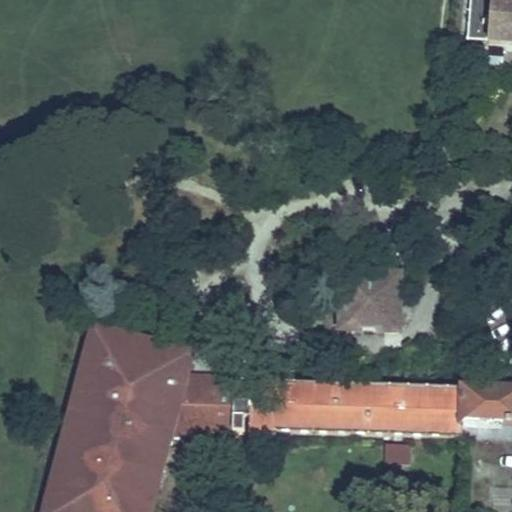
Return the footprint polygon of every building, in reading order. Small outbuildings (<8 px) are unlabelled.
[(511,0),(492,0),(491,22),(488,22),(487,26),(491,27),(489,44),(511,45),(511,0)] [(400,274),(342,273),(341,331),(399,333),(400,274)] [(511,425),(511,388),(464,387),(463,388),(278,384),(278,380),(252,379),(252,381),(235,381),(234,388),(227,388),(227,379),(187,378),(194,354),(94,327),(46,511),(151,511),(172,436),(235,438),(235,433),(245,434),(246,419),(251,419),(250,439),(277,439),(277,434),(465,439),(465,431),(467,431),(503,432),(503,425),(511,425)] [(503,432),(467,431),(467,439),(511,440),(511,425),(503,425),(503,432)] [(385,444),(384,464),(409,466),(410,446),(385,444)]
